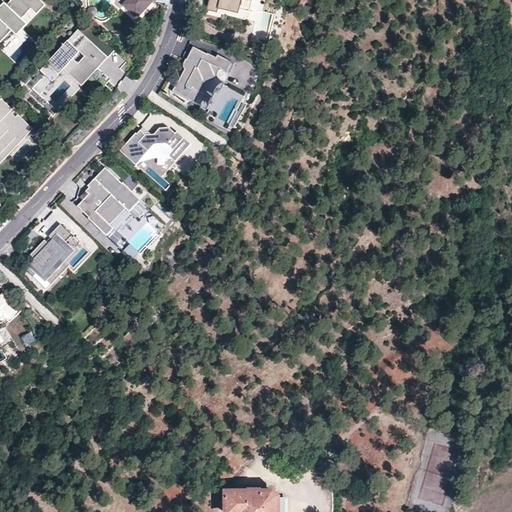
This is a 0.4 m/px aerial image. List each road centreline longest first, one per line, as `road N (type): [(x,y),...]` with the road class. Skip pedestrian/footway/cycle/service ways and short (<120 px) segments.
road 1 (residential): [(0,243),(140,95),(180,0)]
road 2 (track): [(461,511),(511,386)]
